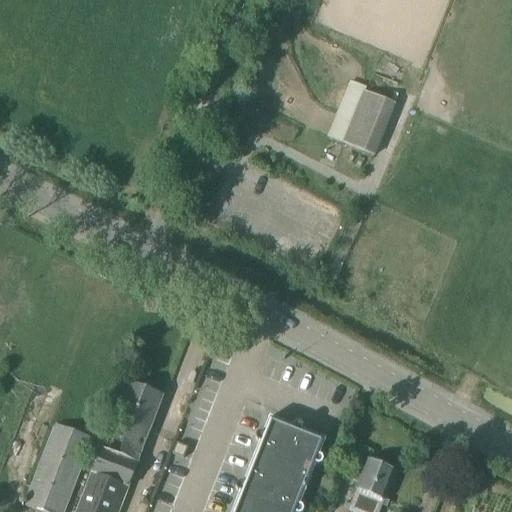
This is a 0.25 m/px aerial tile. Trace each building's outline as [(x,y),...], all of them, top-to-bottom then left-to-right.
[(374,157),(396,105),(365,92),(344,145),(374,157)] [(102,448),(101,447),(76,511),(120,511),(165,398),(127,383),(102,448)] [(303,511),(304,511),(303,507),(300,506),(317,466),(319,467),(322,465),(324,461),(322,457),(320,457),(326,440),(303,431),(304,429),(302,425),(298,423),(295,425),(294,427),(270,418),(264,434),(261,433),(258,435),(256,439),(258,443),(260,444),(244,484),(241,483),(238,485),(236,489),(238,493),(240,494),(232,511),(303,511)] [(65,511),(93,440),(55,425),(24,507),(36,511),(65,511)] [(185,459),(189,448),(178,444),(174,455),(185,459)] [(368,462),(356,491),(348,511),(380,511),(384,502),(396,473),(368,462)]
